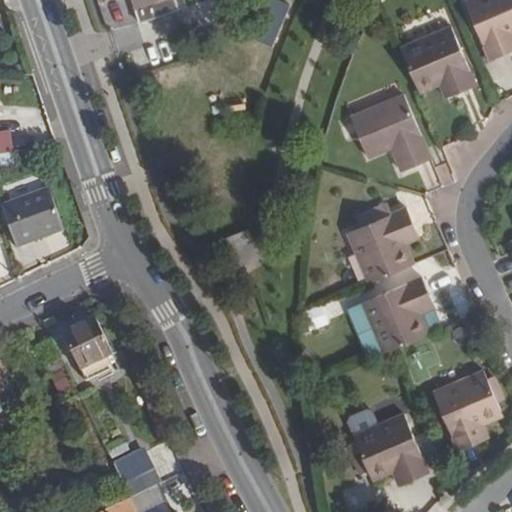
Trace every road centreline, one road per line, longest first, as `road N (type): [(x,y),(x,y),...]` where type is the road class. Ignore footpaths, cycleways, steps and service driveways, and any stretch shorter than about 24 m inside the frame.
road 1 (tertiary): [(271,511),(185,332),(125,255)]
road 2 (tertiary): [(125,255),(38,0)]
road 3 (residential): [(511,337),(465,238),(472,200),(511,144)]
road 4 (tertiary): [(125,255),(0,315)]
